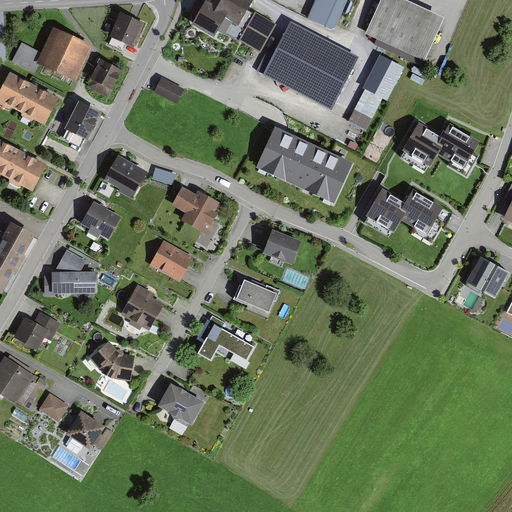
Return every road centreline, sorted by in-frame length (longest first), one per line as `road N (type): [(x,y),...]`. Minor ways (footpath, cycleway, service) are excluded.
road 1 (residential): [(254,199),(432,278),(445,272),(511,130)]
road 2 (residential): [(0,318),(107,129)]
road 3 (residential): [(159,369),(254,199)]
road 4 (residential): [(254,199),(107,129)]
road 5 (residential): [(107,129),(164,18),(164,0)]
